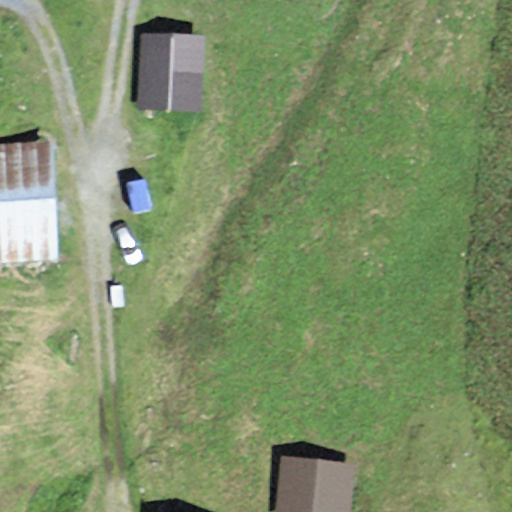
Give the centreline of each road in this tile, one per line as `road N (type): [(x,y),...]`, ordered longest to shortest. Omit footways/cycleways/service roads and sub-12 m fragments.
road 1 (track): [(111,511),(95,238),(124,0)]
road 2 (track): [(11,0),(40,35),(85,186),(100,189)]
